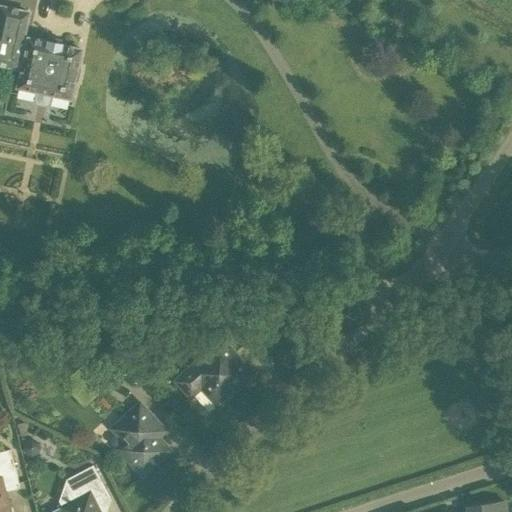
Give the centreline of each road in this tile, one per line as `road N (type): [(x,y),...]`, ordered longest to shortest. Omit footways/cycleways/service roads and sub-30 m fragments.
road 1 (track): [(402,290),(0,333)]
road 2 (residential): [(171,511),(427,265)]
road 3 (residential): [(355,511),(511,461)]
road 4 (unclassified): [(427,265),(511,140)]
